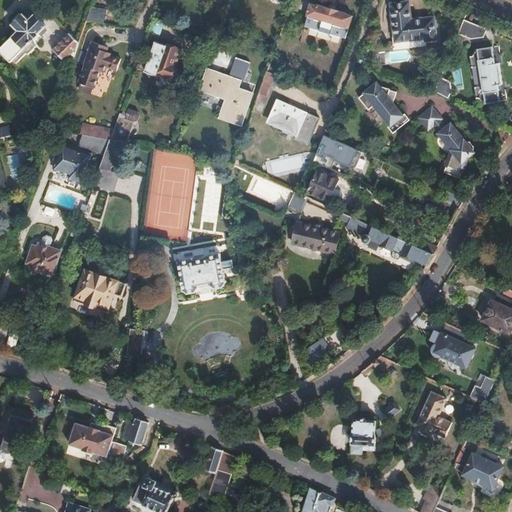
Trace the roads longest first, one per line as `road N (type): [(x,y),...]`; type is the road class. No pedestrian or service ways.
road 1 (residential): [(511,157),(393,335),(325,386),(212,431)]
road 2 (residential): [(212,431),(0,357)]
road 3 (unknown): [(91,389),(132,261),(135,186)]
road 4 (residential): [(390,511),(212,431)]
